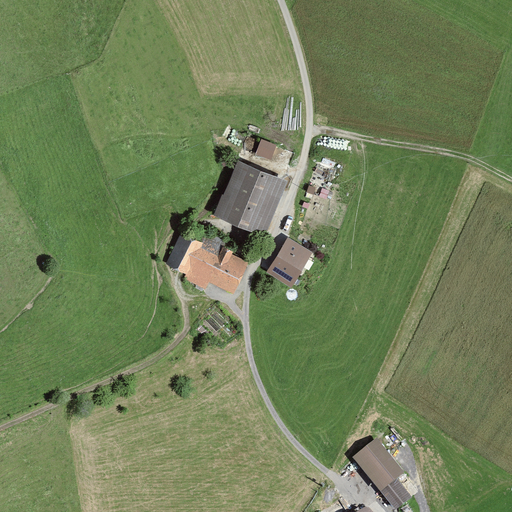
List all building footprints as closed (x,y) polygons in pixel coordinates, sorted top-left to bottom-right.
[(277,145),(261,139),(255,154),(271,160),(277,145)] [(230,198),(226,197),(220,214),(263,231),(270,214),(267,213),(281,179),(244,164),(230,198)] [(214,283),(230,291),(243,262),(233,257),(235,254),(221,248),(223,240),(214,236),(211,241),(202,237),(201,240),(182,231),(168,263),(187,272),(184,278),(205,287),(210,276),(216,279),(214,283)] [(290,240),(272,269),(290,280),(307,253),(301,249),(302,247),(290,240)] [(398,508),(410,498),(394,478),(402,472),(377,442),(358,457),(398,508)] [(372,511),(367,505),(356,511),(352,506),(349,508),(345,502),(330,511),(372,511)]
